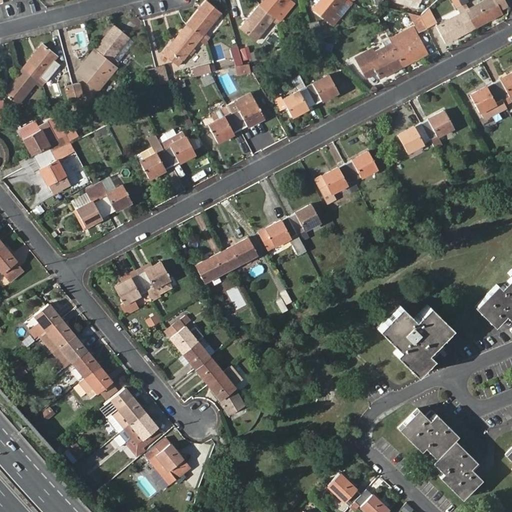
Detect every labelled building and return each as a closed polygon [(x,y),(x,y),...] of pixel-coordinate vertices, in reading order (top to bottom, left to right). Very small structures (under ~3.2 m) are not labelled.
[(206,0),(187,24),(206,39),(207,42),(211,37),(206,33),(222,13),(206,0)] [(262,0),(259,5),(279,22),(282,18),(278,14),(288,0),(262,0)] [(289,0),(278,14),(282,18),(294,4),(289,0)] [(345,0),(319,0),(313,9),(334,25),(340,17),(335,13),(345,0)] [(353,2),(350,0),(345,0),(335,13),(340,17),(353,2)] [(374,0),(377,9),(385,7),(382,0),(374,0)] [(417,0),(391,0),(391,2),(416,8),(417,0)] [(445,43),(474,28),(458,0),(452,0),(459,13),(436,25),(445,43)] [(458,0),(474,28),(502,13),(500,9),(508,6),(504,0),(483,0),(468,8),(465,3),(468,2),(466,0),(458,0)] [(279,22),(259,5),(240,28),(255,41),(272,21),(277,25),(279,22)] [(428,7),(419,15),(426,28),(436,23),(428,7)] [(419,15),(409,12),(419,32),(426,28),(419,15)] [(318,23),(309,26),(313,40),(322,37),(318,23)] [(206,39),(187,24),(162,53),(178,66),(199,41),(204,45),(207,42),(206,39)] [(94,48),(110,61),(129,38),(113,25),(94,48)] [(389,38),(394,48),(404,65),(427,53),(418,35),(412,26),(392,37),(391,35),(388,37),(389,38)] [(110,61),(115,65),(134,42),(129,38),(110,61)] [(392,44),(389,38),(383,42),(384,45),(375,51),(373,47),(355,56),(367,77),(376,72),(379,78),(404,65),(394,48),(392,44)] [(320,40),(317,49),(331,52),(333,44),(320,40)] [(22,68),(44,84),(46,81),(45,80),(40,77),(54,60),(57,57),(41,44),(22,68)] [(285,45),(275,48),(276,54),(286,51),(285,45)] [(234,60),(241,58),(238,46),(231,48),(231,50),(234,60)] [(247,46),(240,48),(243,60),(250,58),(247,46)] [(97,91),(117,67),(115,65),(110,61),(94,48),(75,72),(97,91)] [(217,54),(221,68),(235,64),(234,60),(231,50),(217,54)] [(58,64),(54,60),(40,77),(45,80),(58,64)] [(192,66),(195,74),(211,70),(209,64),(208,62),(192,66)] [(236,74),(249,74),(248,64),(236,64),(236,74)] [(155,67),(158,79),(168,77),(165,65),(155,67)] [(149,86),(159,83),(158,79),(155,67),(145,70),(149,86)] [(40,87),(44,84),(22,68),(3,91),(18,104),(35,83),(40,87)] [(511,71),(493,82),(505,104),(511,100),(511,71)] [(306,85),(315,104),(338,93),(328,74),(306,85)] [(175,89),(185,86),(183,78),(173,81),(175,89)] [(292,117),(315,104),(306,85),(304,87),(300,78),(292,81),(294,85),(279,92),(292,117)] [(484,119),(507,107),(505,104),(493,82),(469,94),(479,113),(481,112),(484,119)] [(83,96),(80,84),(73,86),(76,99),(77,105),(94,100),(95,100),(93,94),(83,96)] [(69,107),(77,105),(76,99),(73,86),(64,88),(69,107)] [(249,91),(226,103),(240,129),(263,117),(249,91)] [(240,129),(226,103),(209,113),(213,120),(207,123),(217,141),(240,129)] [(443,110),(419,122),(434,148),(443,144),(438,136),(453,128),(443,110)] [(106,120),(111,129),(122,123),(117,115),(106,120)] [(434,148),(419,122),(397,134),(407,152),(414,149),(418,156),(434,148)] [(22,138),(35,161),(67,144),(62,136),(48,144),(40,128),(22,138)] [(182,130),(160,142),(172,166),(195,154),(182,130)] [(172,166),(160,142),(155,133),(147,137),(151,146),(136,154),(149,178),(172,166)] [(52,193),(69,184),(56,160),(71,152),(67,144),(35,161),(52,193)] [(367,150),(344,163),(354,181),(377,168),(367,150)] [(354,181),(344,163),(315,178),(327,203),(335,199),(332,193),(347,185),(351,192),(358,189),(354,181)] [(92,184),(108,214),(131,202),(122,184),(107,192),(100,180),(92,184)] [(85,226),(108,214),(92,184),(86,188),(92,200),(75,208),(85,226)] [(75,206),(90,199),(88,195),(73,202),(75,206)] [(310,203),(288,216),(300,238),(301,241),(309,237),(305,230),(320,222),(310,203)] [(300,238),(288,216),(258,232),(267,250),(291,237),(293,241),(300,238)] [(221,251),(230,268),(257,254),(247,236),(221,251)] [(3,245),(0,247),(0,270),(10,283),(24,271),(3,245)] [(204,282),(230,268),(221,251),(194,264),(204,282)] [(151,266),(137,273),(147,291),(152,300),(159,296),(154,287),(169,279),(160,261),(151,266)] [(135,270),(137,273),(151,266),(149,263),(135,270)] [(511,275),(500,287),(496,283),(474,305),(494,326),(506,314),(511,319),(511,266),(507,271),(511,275)] [(122,281),(114,286),(123,303),(121,305),(126,314),(138,308),(133,298),(147,291),(137,273),(135,270),(128,274),(129,277),(122,281)] [(53,280),(40,289),(43,295),(58,286),(53,280)] [(285,290),(279,292),(285,304),(291,301),(285,290)] [(281,298),(276,301),(282,313),(287,310),(281,298)] [(28,319),(40,334),(61,318),(48,303),(28,319)] [(376,327),(398,348),(393,352),(415,373),(442,345),(437,340),(451,326),(427,303),(413,317),(398,304),(376,327)] [(156,311),(146,318),(152,326),(162,320),(156,311)] [(186,313),(179,319),(164,330),(182,352),(196,340),(184,325),(191,320),(186,313)] [(39,335),(52,351),(73,334),(61,318),(40,334),(39,335)] [(190,332),(196,340),(202,335),(195,327),(190,332)] [(242,329),(234,335),(245,349),(253,343),(242,329)] [(52,351),(64,367),(71,361),(86,349),(73,334),(52,351)] [(202,335),(196,340),(205,350),(210,346),(202,335)] [(205,350),(196,340),(182,352),(194,368),(209,355),(205,350)] [(98,365),(86,349),(71,361),(84,376),(98,365)] [(210,356),(213,360),(221,354),(217,350),(210,356)] [(194,368),(207,383),(221,370),(213,360),(210,356),(209,355),(194,368)] [(21,364),(12,371),(14,373),(15,373),(19,378),(25,373),(27,371),(21,364)] [(98,365),(84,376),(78,381),(86,392),(92,387),(97,393),(112,381),(98,365)] [(221,370),(207,383),(220,400),(235,387),(221,370)] [(112,381),(99,392),(105,400),(119,390),(112,381)] [(56,394),(66,389),(64,383),(53,389),(56,394)] [(235,387),(220,400),(223,404),(239,395),(235,387)] [(111,411),(124,427),(144,411),(132,395),(111,411)] [(228,413),(244,404),(239,395),(223,404),(228,413)] [(424,446),(434,456),(430,460),(442,472),(437,476),(461,498),(480,479),(469,467),(475,461),(452,439),(457,434),(434,411),(429,417),(418,407),(397,427),(420,450),(424,446)] [(49,408),(40,415),(45,421),(54,413),(49,408)] [(144,411),(124,427),(131,436),(137,443),(156,427),(157,426),(144,411)] [(131,436),(125,441),(136,453),(161,432),(156,427),(137,443),(131,436)] [(149,458),(170,442),(166,436),(144,453),(149,458)] [(82,449),(73,439),(67,445),(75,455),(82,449)] [(190,467),(170,442),(149,458),(168,484),(190,467)] [(326,486),(348,507),(352,502),(360,509),(363,511),(385,511),(387,510),(364,489),(360,494),(338,473),(326,486)] [(159,502),(153,511),(155,511),(164,511),(168,507),(159,502)] [(356,511),(360,509),(352,502),(348,507),(353,511),(356,511)]
